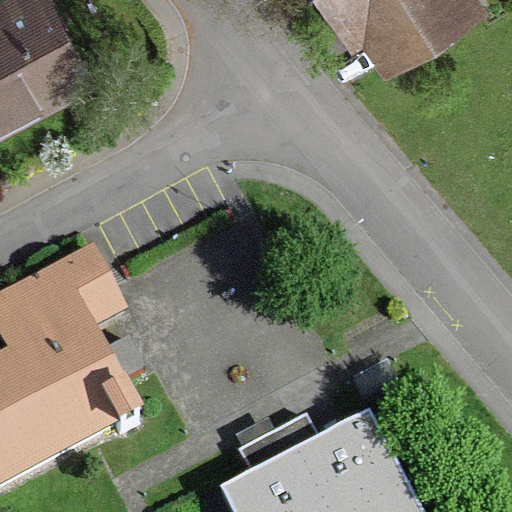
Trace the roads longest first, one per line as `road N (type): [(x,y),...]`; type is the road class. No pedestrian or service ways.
road 1 (residential): [(511,368),(268,73)]
road 2 (residential): [(0,241),(268,73)]
